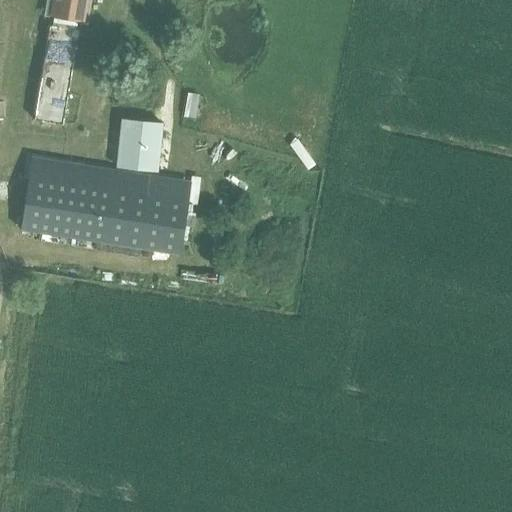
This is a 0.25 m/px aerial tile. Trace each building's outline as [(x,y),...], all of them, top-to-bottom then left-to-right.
[(73,0),(56,0),(52,32),(87,39),(91,4),(73,0)] [(134,10),(129,36),(180,45),(185,19),(134,10)] [(39,114),(70,121),(83,46),(52,39),(39,114)] [(196,116),(199,97),(190,95),(187,114),(196,116)] [(156,171),(161,124),(121,120),(116,167),(156,171)] [(31,162),(20,228),(139,247),(179,253),(187,202),(190,186),(51,165),(31,162)] [(220,196),(218,224),(235,225),(237,198),(220,196)] [(229,262),(232,229),(218,227),(215,261),(229,262)]
